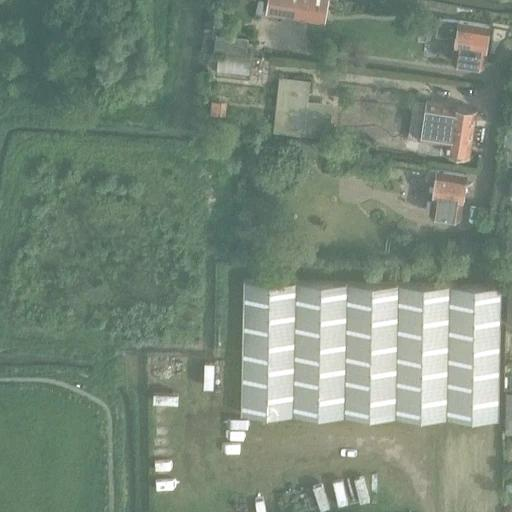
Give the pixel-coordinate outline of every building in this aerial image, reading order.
[(269,0),(268,8),(285,10),(284,17),(324,23),(327,0),(269,0)] [(489,27),(439,18),(438,29),(457,33),(453,60),(473,63),(483,65),(485,53),(489,27)] [(279,80),(273,135),(326,141),(329,107),(307,105),(309,83),(279,80)] [(453,108),(454,106),(428,101),(421,140),(446,144),(445,154),(468,158),(476,111),(453,108)] [(385,180),(389,152),(352,146),(352,148),(333,145),(329,171),(385,180)] [(466,177),(426,171),(424,182),(435,184),(430,213),(460,218),(466,177)] [(502,287),(244,282),(241,415),(499,421),(502,287)]
